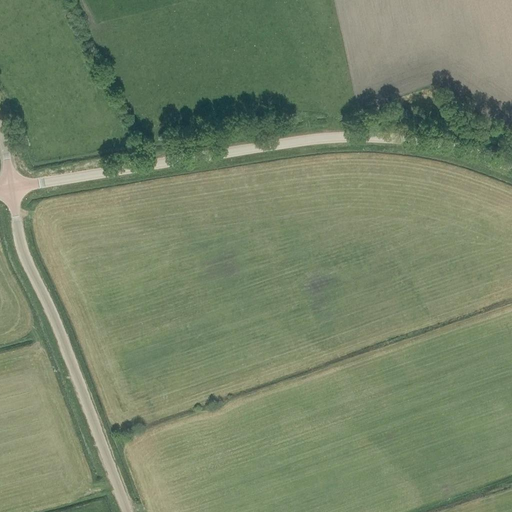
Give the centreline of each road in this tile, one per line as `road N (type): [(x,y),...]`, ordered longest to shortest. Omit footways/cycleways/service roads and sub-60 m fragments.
road 1 (unclassified): [(9,188),(349,136),(429,142),(511,168)]
road 2 (unclassified): [(127,511),(19,240),(9,188)]
